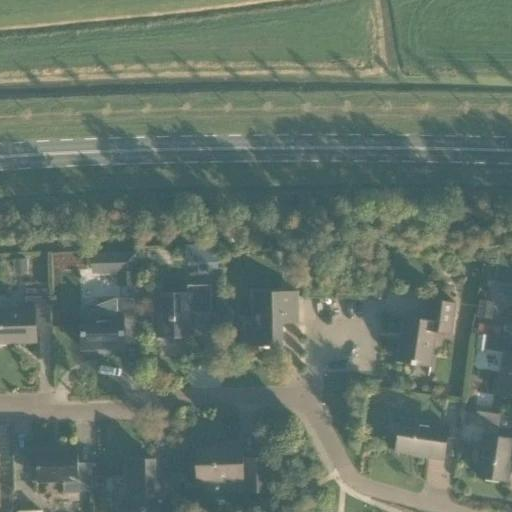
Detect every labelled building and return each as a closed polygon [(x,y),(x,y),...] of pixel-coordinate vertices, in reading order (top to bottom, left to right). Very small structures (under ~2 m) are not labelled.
[(199,252),(199,274),(218,273),(217,251),(199,252)] [(117,286),(137,286),(136,253),(92,254),(92,274),(117,273),(117,286)] [(15,273),(27,273),(27,259),(15,259),(15,273)] [(212,313),(211,285),(188,285),(188,292),(158,293),(159,337),(191,337),(191,313),(212,313)] [(282,323),(299,323),(298,292),(254,293),(255,345),(283,344),(282,323)] [(36,327),(52,327),(51,296),(26,297),(27,309),(0,309),(0,342),(36,342),(36,327)] [(124,325),(136,325),(135,298),(117,299),(99,306),(87,306),(84,310),(81,310),(82,350),(124,349),(124,325)] [(451,334),(456,303),(429,299),(426,319),(404,316),(397,362),(431,367),(436,332),(451,334)] [(491,319),(494,302),(480,300),(477,317),(491,319)] [(511,313),(506,313),(503,337),(511,338),(511,313)] [(486,349),(489,335),(478,333),(475,350),(486,352),(486,349)] [(498,393),(511,395),(511,338),(489,335),(486,349),(504,352),(498,393)] [(478,475),(508,480),(511,450),(511,439),(498,438),(501,414),(477,411),(475,425),(486,426),(484,436),(478,475)] [(459,430),(461,418),(454,417),(452,429),(459,430)] [(428,458),(444,460),(449,426),(401,419),(397,451),(428,455),(428,458)] [(240,447),(199,448),(200,482),(240,480),(241,492),(267,491),(266,458),(240,459),(240,447)] [(64,480),(64,492),(93,491),(92,463),(78,463),(77,451),(37,452),(38,481),(64,480)] [(127,460),(128,511),(172,511),(172,480),(156,481),(155,459),(127,460)] [(0,511),(13,511),(13,491),(0,491),(0,511)]
